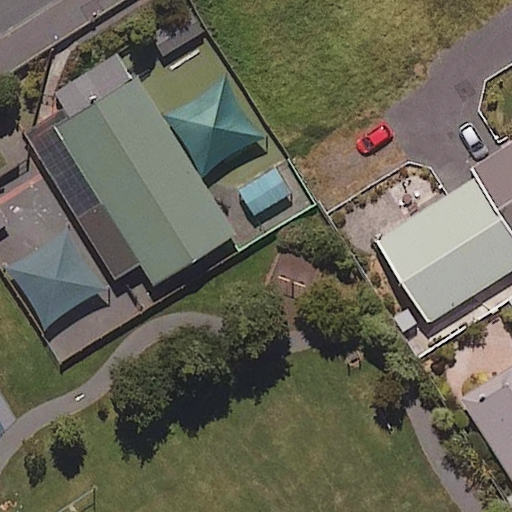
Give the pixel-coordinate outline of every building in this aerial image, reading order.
[(56,93),(71,118),(58,127),(40,153),(120,281),(145,266),(159,289),(242,238),(141,78),(134,82),(117,55),(56,93)] [(265,135),(228,76),(171,112),(209,171),(265,135)] [(511,142),(469,169),(511,234),(511,142)] [(282,162),(239,187),(258,220),(301,196),(282,162)] [(511,269),(511,240),(473,181),(372,244),(423,325),(511,269)] [(0,226),(9,221),(0,208),(0,226)] [(108,286),(69,230),(12,270),(51,326),(108,286)] [(511,366),(458,402),(511,483),(511,366)]
